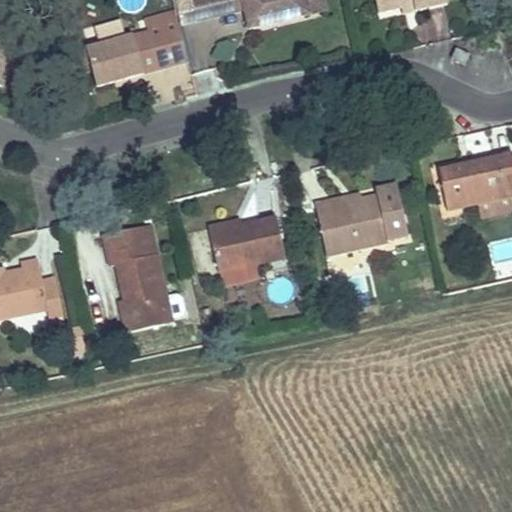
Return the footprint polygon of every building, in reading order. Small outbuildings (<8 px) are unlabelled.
[(211,0),(215,16),(255,6),(260,25),(276,22),(274,16),(284,14),(286,19),(311,13),(307,0),(211,0)] [(307,0),(311,13),(327,9),(324,0),(307,0)] [(376,0),(379,11),(389,8),(400,6),(402,13),(449,2),(448,0),(376,0)] [(402,13),(400,6),(389,8),(391,15),(402,13)] [(87,43),(96,80),(114,76),(114,71),(125,69),(126,73),(160,65),(189,58),(177,9),(148,16),(151,28),(87,43)] [(0,66),(6,69),(16,44),(0,36),(0,66)] [(471,55),(458,49),(454,58),(467,64),(471,55)] [(449,210),(511,195),(511,153),(440,170),(449,210)] [(379,195),(363,198),(334,204),(333,197),(317,200),(329,256),(390,243),(389,240),(409,236),(399,184),(377,188),(379,195)] [(334,204),(363,198),(362,191),(333,197),(334,204)] [(277,218),(241,227),(210,234),(218,273),(286,258),(277,218)] [(210,234),(241,227),(240,219),(208,226),(210,234)] [(148,256),(158,254),(151,226),(142,228),(148,256)] [(148,256),(142,228),(104,237),(110,268),(117,266),(125,302),(131,333),(173,324),(158,254),(148,256)] [(7,272),(0,273),(0,318),(51,308),(45,278),(40,258),(23,261),(25,268),(7,272)] [(58,275),(45,278),(51,308),(54,322),(67,319),(58,275)] [(131,333),(125,302),(118,304),(125,334),(131,333)]
